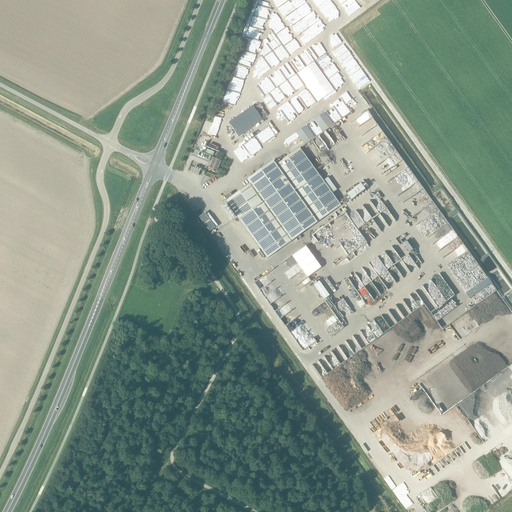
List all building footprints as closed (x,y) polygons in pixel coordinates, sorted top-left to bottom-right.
[(302,74),(268,96),(275,106),(278,104),(281,110),(287,106),(284,102),(306,88),(306,87),(311,84),(304,74),(304,73),(302,74)] [(315,90),(298,101),(302,108),(305,106),(309,111),(329,98),(325,91),(331,87),(327,81),(315,90)] [(297,103),(281,113),(285,121),(287,120),(289,123),(287,124),(288,127),(297,122),(295,117),(299,115),(297,111),(301,109),(297,103)] [(340,111),(337,113),(341,118),(346,115),(344,111),(346,110),(348,113),(350,112),(345,104),(341,106),(338,108),(340,111)] [(238,137),(262,120),(252,106),(228,123),(238,137)] [(323,131),(335,122),(328,113),(325,115),(319,119),(321,123),(318,125),(323,131)] [(256,130),(256,136),(271,136),(278,136),(278,124),(267,124),(267,130),(256,130)] [(303,135),(284,142),(287,149),(305,142),(303,135)] [(253,136),(243,143),(252,157),(256,154),(255,152),(261,148),(253,136)] [(322,182),(299,149),(275,166),(272,162),(247,180),(250,184),(226,201),(267,258),(340,206),(331,194),(336,190),(327,178),(322,182)] [(218,170),(219,170),(222,162),(212,158),(210,162),(211,162),(208,170),(216,173),(218,170)] [(344,176),(347,180),(340,185),(342,188),(354,179),(349,172),(344,176)] [(353,203),(369,194),(366,187),(350,196),(353,203)] [(405,211),(411,209),(410,207),(412,207),(411,203),(409,204),(408,202),(400,205),(403,212),(405,211)] [(210,230),(214,227),(205,214),(200,217),(210,230)] [(214,216),(222,227),(225,225),(217,214),(214,216)] [(455,419),(462,414),(459,410),(452,414),(455,419)]
